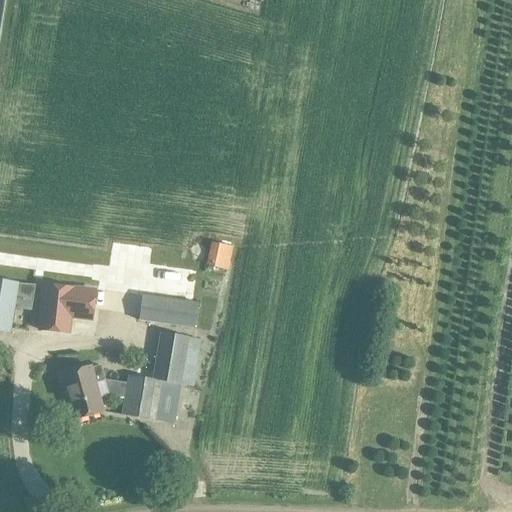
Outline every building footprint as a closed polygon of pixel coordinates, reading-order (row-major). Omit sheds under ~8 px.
[(231,249),(212,245),(207,265),(227,269),(231,249)] [(0,280),(0,331),(10,333),(14,309),(18,284),(18,283),(0,280)] [(49,287),(43,331),(67,334),(70,315),(92,317),(95,293),(49,287)] [(159,324),(161,300),(143,297),(139,320),(159,324)] [(161,300),(159,324),(187,327),(191,305),(161,300)] [(197,306),(191,305),(187,327),(193,329),(197,306)] [(155,383),(181,386),(189,339),(160,333),(152,383),(155,383)] [(90,368),(61,376),(68,402),(70,401),(76,423),(103,415),(99,398),(95,383),(104,381),(105,381),(105,380),(101,366),(90,368)] [(104,381),(107,395),(108,396),(125,399),(122,415),(174,424),(181,386),(155,383),(152,383),(129,376),(127,384),(105,380),(105,381),(104,381)]
